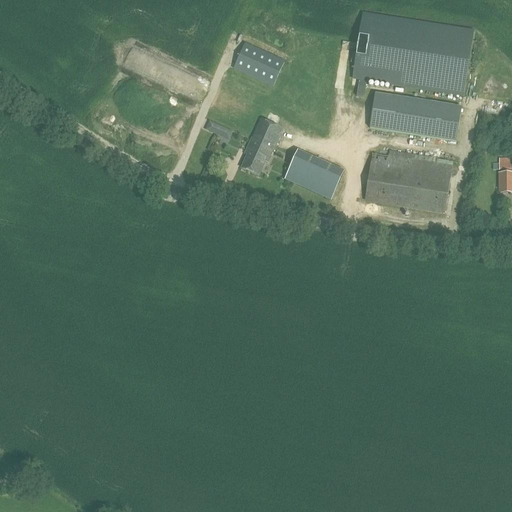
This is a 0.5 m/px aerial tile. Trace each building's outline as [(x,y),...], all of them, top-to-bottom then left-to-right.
[(363,13),(352,79),(464,96),(474,31),(363,13)] [(273,87),(284,63),(245,45),(234,70),(273,87)] [(227,80),(221,96),(284,121),(291,105),(227,80)] [(462,109),(375,95),(370,130),(456,143),(462,109)] [(155,99),(160,106),(164,102),(159,96),(155,99)] [(105,132),(116,130),(114,114),(98,116),(99,127),(104,126),(105,132)] [(244,162),(242,169),(260,177),(266,162),(268,163),(275,148),(283,130),(266,122),(260,120),(254,134),(252,137),(247,150),(249,151),(247,156),(244,162)] [(212,135),(220,138),(225,129),(217,125),(212,135)] [(298,151),(284,180),(331,201),(344,172),(298,151)] [(511,158),(499,159),(499,172),(511,171),(511,158)] [(511,174),(499,174),(500,193),(511,193),(511,174)]
